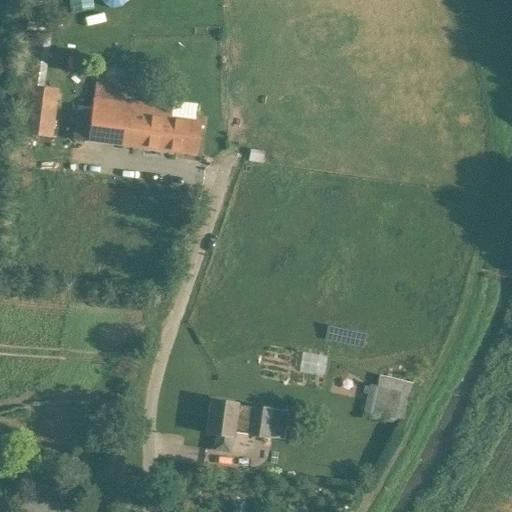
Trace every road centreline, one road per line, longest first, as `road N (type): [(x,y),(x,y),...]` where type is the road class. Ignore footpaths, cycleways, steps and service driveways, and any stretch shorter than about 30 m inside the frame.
road 1 (unclassified): [(155,511),(146,408),(224,164)]
road 2 (track): [(486,274),(456,351),(371,511)]
